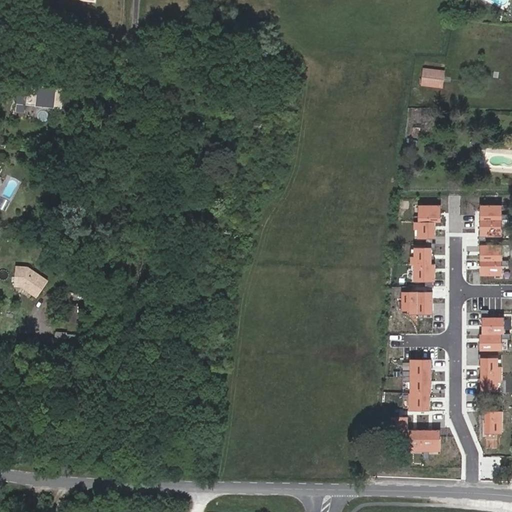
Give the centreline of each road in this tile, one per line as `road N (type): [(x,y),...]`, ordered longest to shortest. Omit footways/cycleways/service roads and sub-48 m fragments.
road 1 (tertiary): [(0,471),(61,482),(317,489)]
road 2 (residential): [(473,493),(471,451),(455,412),(454,242)]
road 3 (tertiary): [(337,489),(473,493)]
